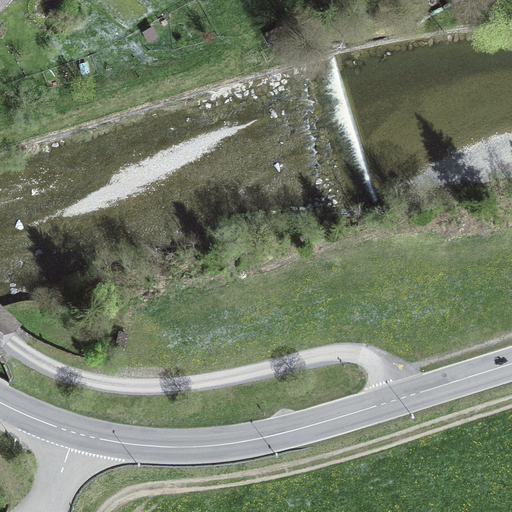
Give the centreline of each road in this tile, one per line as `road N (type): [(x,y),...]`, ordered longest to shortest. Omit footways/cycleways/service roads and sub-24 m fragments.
road 1 (secondary): [(511,365),(236,443),(160,447),(73,433)]
road 2 (track): [(103,511),(135,491),(309,466),(511,403)]
